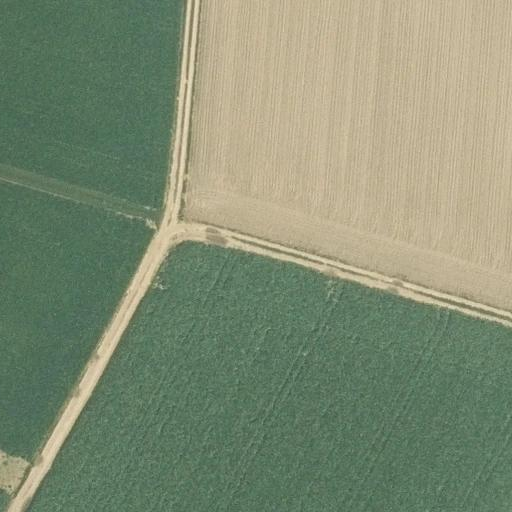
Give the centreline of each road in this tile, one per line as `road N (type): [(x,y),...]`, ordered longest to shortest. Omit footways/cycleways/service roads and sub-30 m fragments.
road 1 (track): [(15,511),(169,220),(192,0)]
road 2 (track): [(511,321),(0,170)]
